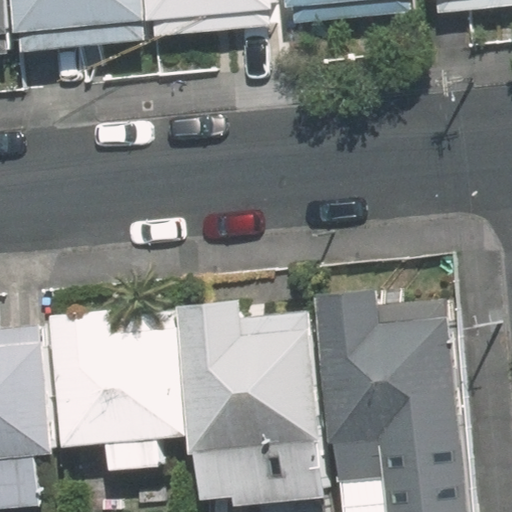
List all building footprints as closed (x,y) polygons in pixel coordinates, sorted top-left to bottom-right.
[(0,0),(0,49),(33,47),(32,40),(28,0),(0,0)] [(41,0),(46,46),(167,34),(167,27),(164,0),(41,0)] [(295,23),(292,0),(164,0),(167,27),(167,34),(295,23)] [(410,278),(349,279),(353,469),(403,468),(403,511),(487,511),(464,291),(409,297),(410,278)] [(270,287),(210,288),(212,491),(340,489),(338,311),(270,312),(270,287)] [(79,304),(80,435),(124,435),(124,460),(188,460),(188,426),(203,426),(203,310),(134,310),(134,304),(79,304)] [(74,446),(65,316),(3,320),(3,315),(0,315),(0,501),(59,497),(55,447),(74,446)]
